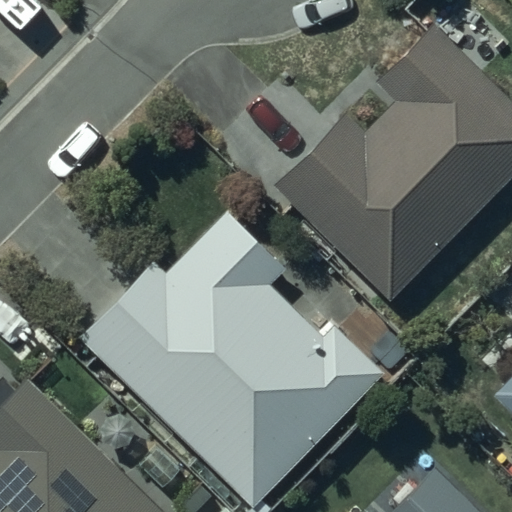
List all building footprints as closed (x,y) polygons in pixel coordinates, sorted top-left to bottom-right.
[(390,325),(511,197),(511,124),(433,50),(384,101),(403,120),(371,154),(351,135),(275,215),(390,325)] [(239,511),(265,511),(387,396),(231,234),(177,286),(156,264),(75,342),(239,511)] [(0,511),(163,511),(19,368),(0,387),(0,511)] [(511,369),(484,398),(511,426),(511,471),(505,478),(511,484),(511,369)] [(373,511),(474,511),(425,462),(373,511)]
